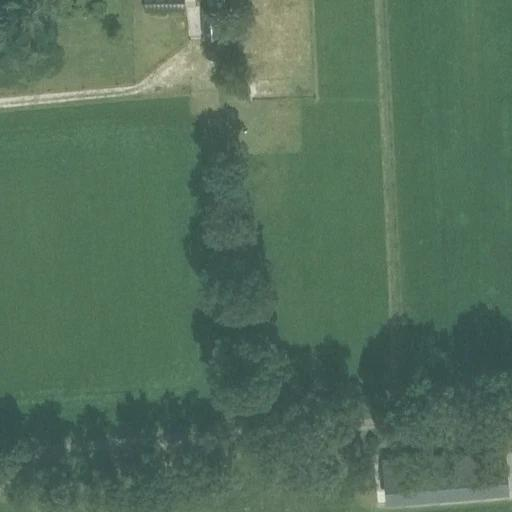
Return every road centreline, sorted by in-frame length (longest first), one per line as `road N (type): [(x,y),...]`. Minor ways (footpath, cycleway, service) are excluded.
road 1 (track): [(511,411),(79,446),(0,461)]
road 2 (track): [(0,103),(140,90),(190,55)]
